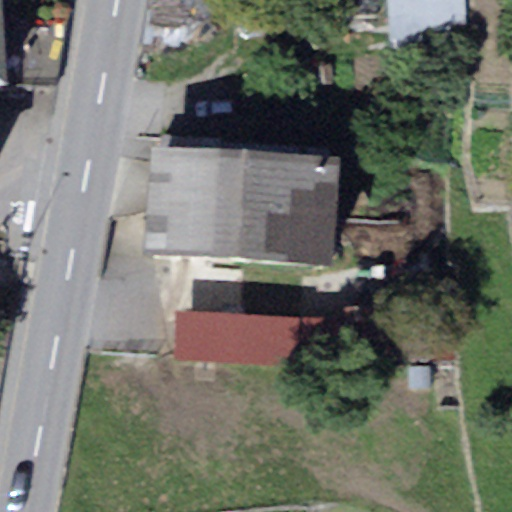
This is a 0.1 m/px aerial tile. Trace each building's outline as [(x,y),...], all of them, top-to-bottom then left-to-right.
[(8,0),(0,0),(0,84),(13,84),(10,21),(8,0)] [(470,0),(391,0),(397,47),(476,40),(470,0)] [(61,88),(73,22),(10,21),(13,84),(61,88)] [(341,160),(154,148),(146,255),(333,270),(341,160)] [(307,318),(181,311),(179,359),(305,366),(307,318)]
